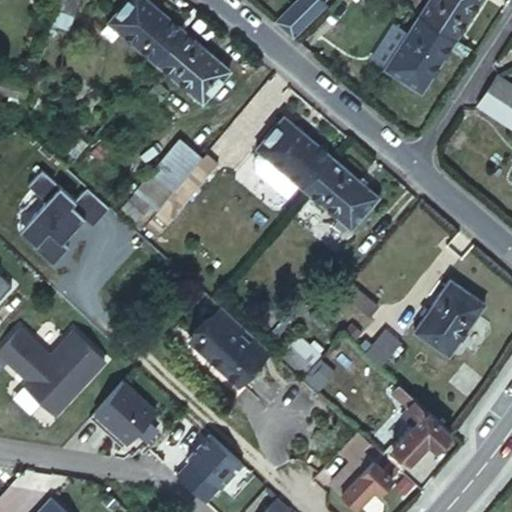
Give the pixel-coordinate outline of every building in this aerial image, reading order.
[(155,63),(182,30),(146,0),(125,0),(107,22),(155,63)] [(285,0),(271,17),(288,32),(311,5),(305,0),(285,0)] [(427,0),(418,15),(453,39),(478,0),(427,0)] [(406,5),(371,59),(384,67),(418,15),(406,5)] [(419,91),(453,39),(418,15),(384,67),(419,91)] [(229,70),(182,30),(155,63),(201,102),(229,70)] [(511,81),(497,73),(488,88),(511,102),(511,81)] [(511,102),(488,88),(478,104),(511,123),(511,102)] [(301,187),(329,156),(282,116),(255,148),(301,187)] [(200,157),(178,138),(136,188),(158,207),(164,199),(200,157)] [(164,199),(176,209),(215,163),(203,154),(200,157),(164,199)] [(376,197),(329,156),(301,187),(336,217),(346,226),(349,228),(376,197)] [(158,207),(136,188),(115,212),(137,232),(158,207)] [(137,232),(148,242),(176,209),(164,199),(158,207),(137,232)] [(346,226),(336,217),(332,223),(341,232),(346,226)] [(0,293),(8,284),(0,276),(0,293)] [(483,303),(449,279),(413,330),(447,354),(483,303)] [(345,302),(369,316),(378,301),(353,287),(345,302)] [(260,355),(212,311),(187,338),(235,381),(260,355)] [(17,327),(0,346),(0,355),(17,371),(19,370),(27,377),(25,379),(21,383),(53,412),(102,359),(70,329),(47,354),(17,327)] [(306,344),(295,334),(277,354),(298,373),(307,363),(297,353),(306,344)] [(379,335),(363,352),(378,367),(395,348),(379,335)] [(306,377),(317,388),(331,372),(320,363),(306,377)] [(19,370),(17,371),(25,379),(27,377),(19,370)] [(92,409),(125,438),(152,408),(120,378),(92,409)] [(433,446),(448,430),(396,383),(390,390),(405,405),(416,415),(409,422),(381,453),(395,466),(398,469),(426,439),(433,446)] [(416,415),(405,405),(399,412),(409,422),(416,415)] [(377,487),(395,466),(381,453),(355,429),(337,448),(349,458),(329,481),(353,503),(372,483),(377,487)] [(207,430),(169,471),(201,501),(239,460),(207,430)] [(286,508),(274,496),(258,511),(283,511),(286,508)] [(62,511),(46,497),(31,511),(62,511)]
